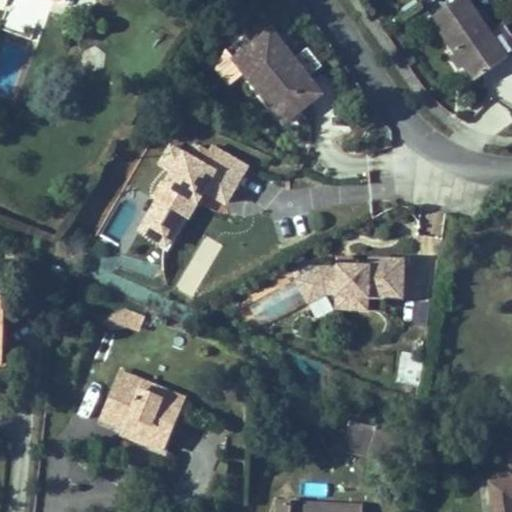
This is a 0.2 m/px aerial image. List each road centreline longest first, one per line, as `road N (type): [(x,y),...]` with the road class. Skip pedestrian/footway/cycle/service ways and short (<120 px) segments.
road 1 (residential): [(511,168),(454,156),(427,137),(331,0)]
road 2 (unknown): [(427,137),(368,187),(245,233)]
